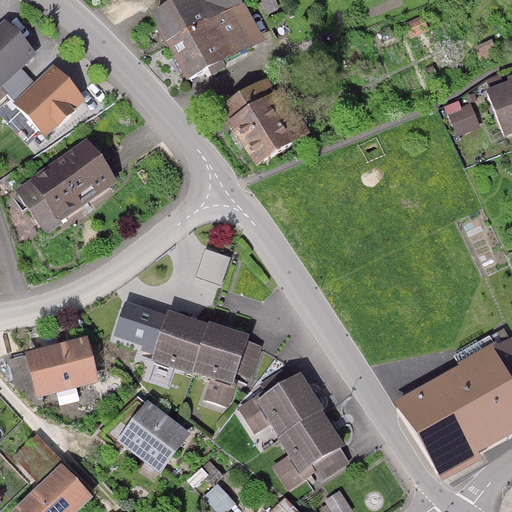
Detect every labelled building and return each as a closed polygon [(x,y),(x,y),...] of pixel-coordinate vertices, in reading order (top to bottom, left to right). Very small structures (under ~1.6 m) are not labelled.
[(174,0),(151,12),(167,41),(243,2),(241,0),(174,0)] [(262,0),(268,13),(280,8),(276,0),(262,0)] [(167,41),(187,79),(265,39),(245,1),(243,2),(167,41)] [(405,23),(411,38),(430,30),(423,15),(405,23)] [(38,53),(5,18),(0,23),(0,87),(2,86),(22,68),(38,53)] [(492,39),(475,46),(481,60),(498,53),(492,39)] [(46,137),(87,99),(54,64),(35,82),(15,101),(13,102),(46,137)] [(15,101),(35,82),(22,68),(2,86),(15,101)] [(511,78),(487,89),(505,136),(511,133),(511,78)] [(222,106),(257,165),(311,133),(284,86),(276,91),(268,79),(222,106)] [(471,103),(447,113),(457,137),(481,127),(471,103)] [(117,181),(87,138),(14,189),(43,231),(49,233),(63,223),(61,220),(117,181)] [(231,258),(205,249),(196,277),(222,285),(231,258)] [(154,354),(167,315),(125,301),(113,336),(143,345),(141,350),(154,354)] [(168,309),(167,315),(154,354),(152,360),(192,373),(193,371),(209,323),(168,309)] [(262,345),(248,340),(250,334),(209,321),(209,323),(193,371),(212,377),(204,400),(229,407),(237,383),(233,382),(236,373),(251,378),(262,345)] [(88,335),(26,351),(27,356),(37,396),(41,395),(99,381),(88,335)] [(484,453),(511,437),(511,374),(511,373),(511,372),(511,337),(498,345),(496,341),(493,343),(489,337),(455,356),(460,364),(394,401),(442,485),(488,460),(484,453)] [(37,396),(27,356),(9,360),(17,389),(32,399),(34,405),(44,403),(41,395),(37,396)] [(301,424),(323,410),(326,408),(301,371),(291,377),(286,370),(263,384),(267,390),(239,408),(255,433),(271,422),(279,435),(300,422),(301,424)] [(121,439),(160,470),(191,432),(148,397),(146,399),(139,394),(106,433),(118,443),(121,439)] [(271,466),(288,492),(315,475),(321,483),(352,464),(341,448),(346,445),(323,410),(301,424),(300,422),(279,435),(277,437),(289,455),(271,466)] [(13,457),(39,485),(61,463),(63,461),(37,434),(13,457)] [(222,475),(209,461),(199,471),(212,485),(222,475)] [(11,511),(12,511),(76,511),(93,496),(61,463),(39,485),(11,511)] [(217,484),(203,496),(216,511),(226,511),(235,504),(217,484)] [(340,490),(325,500),(332,511),(353,511),(340,490)] [(298,511),(285,497),(268,511),(298,511)]
